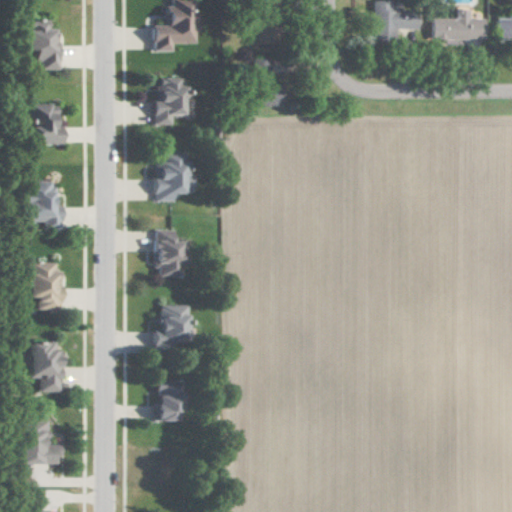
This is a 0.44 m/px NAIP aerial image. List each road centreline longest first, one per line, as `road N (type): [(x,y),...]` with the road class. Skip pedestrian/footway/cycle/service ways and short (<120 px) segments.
road 1 (residential): [(103,0),(106,511)]
road 2 (residential): [(511,93),(366,93),(334,77)]
